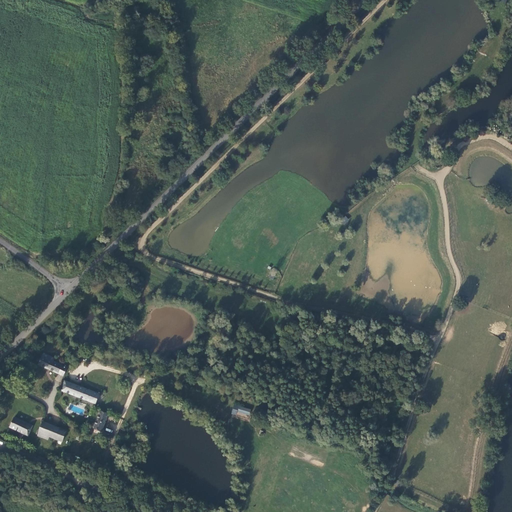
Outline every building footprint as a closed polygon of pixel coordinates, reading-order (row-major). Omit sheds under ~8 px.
[(340,221),(344,225),(349,219),(345,216),(340,221)] [(38,364),(64,377),(68,368),(54,361),(55,358),(43,353),(41,358),(40,357),(38,358),(38,360),(39,361),(38,364)] [(99,393),(64,380),(60,391),(95,404),(99,393)] [(234,405),(232,414),(236,415),(237,412),(249,416),(251,410),(234,405)] [(102,433),(110,414),(101,411),(93,429),(102,433)] [(15,417),(9,428),(28,437),(34,426),(15,417)] [(39,433),(38,436),(48,440),(50,437),(63,442),(67,431),(43,422),(39,433)]
